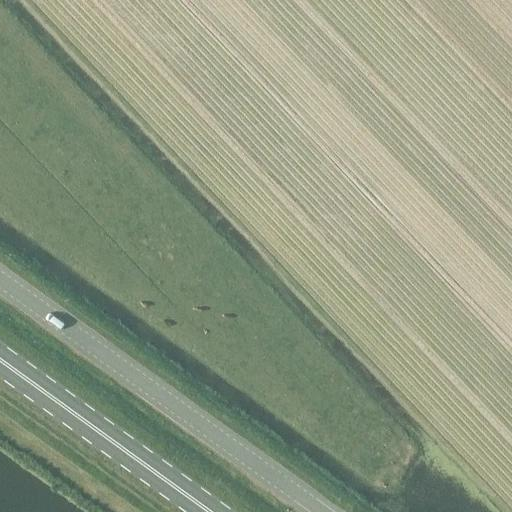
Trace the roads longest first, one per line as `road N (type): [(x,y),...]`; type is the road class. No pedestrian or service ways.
road 1 (unclassified): [(316,511),(0,282)]
road 2 (primary): [(206,511),(0,362)]
